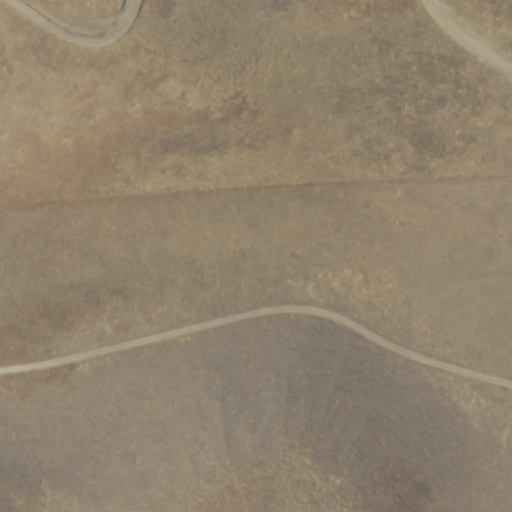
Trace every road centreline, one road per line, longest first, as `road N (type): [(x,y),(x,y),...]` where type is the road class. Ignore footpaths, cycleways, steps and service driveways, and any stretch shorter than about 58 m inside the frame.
road 1 (track): [(511,66),(427,0),(119,26),(92,49),(65,43),(0,0)]
road 2 (track): [(113,511),(194,451),(321,430),(436,432),(511,451)]
